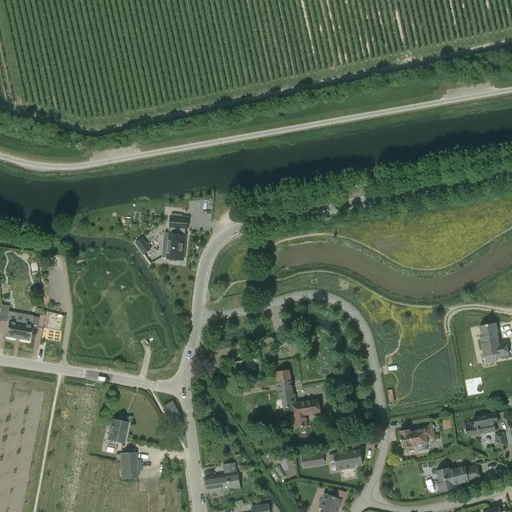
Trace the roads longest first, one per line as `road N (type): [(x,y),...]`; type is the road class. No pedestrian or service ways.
road 1 (unclassified): [(0,155),(25,166),(79,167),(511,89)]
road 2 (tertiary): [(184,391),(202,274),(219,239),(253,224),(511,176)]
road 3 (unclassified): [(0,359),(184,391)]
road 4 (tertiary): [(200,511),(184,391)]
